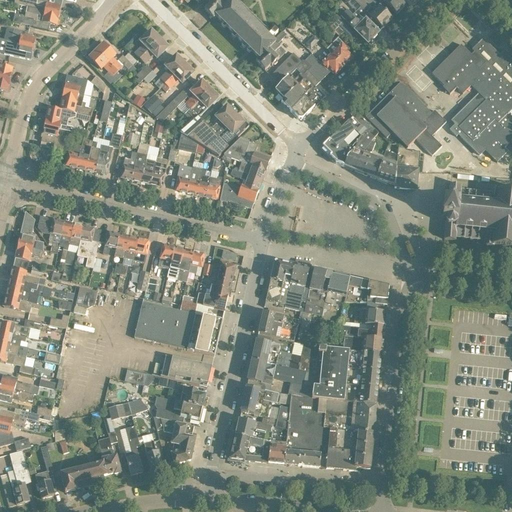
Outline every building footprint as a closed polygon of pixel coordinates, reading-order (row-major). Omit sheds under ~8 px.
[(27,8),(59,15),(62,1),(55,0),(46,0),(46,4),(30,0),(14,0),(14,5),(27,8)] [(216,18),(232,1),(232,0),(212,0),(211,0),(209,2),(209,3),(208,4),(209,5),(204,11),(213,20),(216,18)] [(367,44),(377,34),(365,22),(370,18),(358,7),(352,0),(351,1),(350,0),(343,0),(356,13),(351,17),(346,12),(330,28),(334,32),(338,28),(345,21),(367,44)] [(379,7),(378,8),(375,5),(376,4),(372,0),(351,0),(352,0),(358,7),(370,18),(382,30),(392,20),(379,7)] [(375,0),(380,4),(383,2),(396,16),(405,6),(398,0),(375,0)] [(276,44),(274,42),(271,40),(278,34),(274,30),(268,37),(242,11),(232,1),(216,18),(252,54),(257,49),(263,55),(276,44)] [(58,25),(59,15),(27,8),(24,17),(14,15),(12,23),(33,27),(32,28),(48,32),(50,23),(58,25)] [(353,32),(344,23),(339,28),(347,37),(353,32)] [(7,42),(20,45),(34,48),(36,40),(32,39),(32,37),(27,36),(28,34),(13,31),(10,43),(7,42)] [(140,43),(143,46),(134,55),(139,60),(160,40),(154,35),(151,32),(140,43)] [(286,37),(285,36),(282,34),(274,42),(276,44),(263,55),(257,49),(252,54),(258,60),(255,63),(264,72),(270,66),(271,68),(273,66),(275,66),(277,64),(276,62),(285,54),(277,46),(286,37)] [(326,50),(331,55),(344,68),(353,59),(346,52),(348,50),(342,45),(343,44),(338,39),(326,50)] [(160,40),(139,60),(145,66),(154,57),(157,59),(167,49),(165,47),(165,46),(160,40)] [(450,119),(447,122),(454,128),(449,133),(456,141),(459,139),(478,158),(485,152),(497,164),(508,152),(504,149),(511,141),(511,137),(511,136),(511,134),(511,117),(509,114),(511,111),(511,61),(503,53),(499,56),(483,40),(471,51),(478,58),(451,84),(462,95),(470,87),(478,94),(463,110),(466,111),(454,123),(450,119)] [(34,48),(20,45),(7,42),(4,55),(28,61),(30,55),(32,56),(34,48)] [(112,59),(115,56),(104,45),(97,52),(122,77),(128,71),(119,63),(117,64),(112,59)] [(122,77),(97,52),(89,60),(101,72),(104,68),(117,82),(122,77)] [(124,58),(133,67),(137,63),(128,54),(124,58)] [(302,64),(293,54),(270,78),(279,87),(287,78),(296,69),(302,64)] [(335,76),(344,68),(331,55),(325,62),(320,58),(316,62),(321,66),(327,71),(328,70),(335,76)] [(133,67),(124,58),(122,57),(118,61),(119,63),(128,71),(133,67)] [(159,80),(165,85),(184,66),(179,60),(179,61),(176,58),(164,69),(167,71),(159,80)] [(316,81),(320,76),(311,67),(315,63),(309,58),(304,62),(310,68),(306,72),(316,81)] [(319,84),(316,81),(306,72),(310,68),(304,62),(302,64),(296,69),(301,74),(299,76),(300,77),(304,81),(284,100),(281,103),(284,105),(284,106),(290,113),(302,101),(315,88),(319,84)] [(0,78),(10,81),(13,69),(0,66),(0,78)] [(146,66),(136,77),(141,83),(152,72),(146,66)] [(184,66),(165,85),(161,89),(165,94),(169,90),(170,91),(173,88),(172,87),(178,81),(181,85),(192,74),(190,72),(190,71),(184,66)] [(136,71),(133,67),(128,71),(132,75),(136,71)] [(304,81),(300,77),(299,76),(301,74),(296,69),(287,78),(279,87),(275,91),(284,100),(304,81)] [(67,77),(63,92),(84,97),(87,82),(67,77)] [(10,81),(0,78),(0,91),(7,93),(8,89),(9,89),(10,81)] [(103,95),(106,88),(96,78),(91,84),(103,95)] [(186,113),(187,114),(210,91),(204,85),(204,86),(201,83),(190,94),(193,97),(184,105),(189,110),(186,113)] [(430,115),(399,85),(365,119),(386,139),(390,136),(404,149),(406,151),(429,127),(424,122),(430,115)] [(321,101),(325,98),(315,88),(302,101),(312,111),(321,101)] [(215,96),(210,91),(187,114),(193,120),(178,133),(181,135),(187,139),(203,122),(199,118),(217,100),(214,97),(215,96)] [(84,109),(85,105),(82,104),(84,97),(63,92),(61,101),(59,110),(76,115),(90,118),(92,112),(92,110),(84,109)] [(167,109),(156,119),(162,123),(187,98),(182,93),(181,95),(167,109)] [(138,96),(133,104),(140,108),(145,100),(138,96)] [(143,107),(151,115),(161,104),(154,97),(143,107)] [(312,111),(302,101),(290,113),(297,120),(302,120),(312,111)] [(105,102),(100,123),(106,125),(111,104),(105,102)] [(46,120),(44,128),(59,131),(72,134),(73,129),(67,127),(68,121),(75,119),(76,115),(59,110),(53,109),(49,108),(46,120)] [(219,123),(213,128),(210,125),(207,127),(221,142),(241,123),(240,122),(240,121),(229,111),(226,108),(215,119),(219,123)] [(435,111),(424,122),(429,127),(417,139),(429,151),(437,143),(429,135),(444,120),(435,111)] [(357,114),(348,123),(328,142),(327,141),(322,147),(330,156),(329,157),(335,163),(335,165),(344,168),(347,159),(370,127),(357,114)] [(203,122),(187,139),(197,145),(198,145),(202,148),(217,158),(248,128),(242,121),(241,123),(221,142),(207,127),(203,122)] [(165,125),(158,123),(155,133),(163,135),(165,125)] [(344,168),(355,172),(361,154),(371,143),(374,140),(378,134),(370,127),(347,159),(344,168)] [(59,131),(44,128),(41,142),(54,146),(52,152),(63,154),(67,138),(58,136),(59,131)] [(106,136),(106,128),(97,128),(97,136),(106,136)] [(129,134),(127,145),(138,147),(140,136),(129,134)] [(197,145),(187,139),(181,135),(177,152),(195,156),(197,145)] [(119,151),(121,137),(114,136),(111,149),(109,148),(101,147),(100,152),(95,174),(103,176),(103,175),(107,176),(111,155),(112,149),(119,151)] [(76,170),(86,172),(90,153),(93,143),(84,141),(82,147),(81,150),(76,170)] [(230,160),(241,164),(266,173),(271,159),(255,152),(257,147),(249,144),(239,141),(223,157),(228,159),(230,160)] [(95,174),(100,152),(95,151),(97,144),(93,143),(90,153),(86,172),(95,174)] [(361,154),(355,172),(365,176),(373,154),(372,153),(372,152),(375,144),(371,143),(361,154)] [(68,168),(76,170),(81,150),(82,147),(68,144),(66,154),(68,155),(65,166),(69,167),(68,168)] [(171,146),(167,161),(167,162),(174,163),(178,148),(171,146)] [(138,149),(137,155),(130,182),(141,185),(146,161),(148,152),(138,149)] [(419,152),(406,151),(404,149),(398,149),(397,155),(394,187),(394,190),(400,191),(416,192),(417,176),(419,163),(419,152)] [(386,151),(383,158),(376,180),(394,187),(397,155),(386,151)] [(122,181),(130,182),(137,155),(132,154),(130,160),(129,161),(124,159),(120,179),(123,179),(122,181)] [(383,158),(373,154),(365,176),(376,180),(383,158)] [(156,159),(155,163),(150,187),(158,189),(158,187),(162,188),(167,167),(166,167),(167,162),(167,161),(156,159)] [(221,163),(214,159),(212,168),(217,169),(220,167),(221,163)] [(141,185),(150,187),(155,163),(146,161),(141,185)] [(262,182),(266,173),(241,164),(237,173),(262,182)] [(192,170),(180,167),(177,179),(178,180),(175,191),(178,192),(178,193),(186,195),(192,170)] [(186,195),(196,197),(201,171),(192,168),(192,170),(186,195)] [(196,197),(205,199),(209,178),(206,178),(206,176),(207,171),(202,170),(201,171),(196,197)] [(246,182),(245,186),(259,191),(262,182),(237,173),(232,171),(230,177),(246,182)] [(210,178),(209,178),(205,199),(213,201),(213,200),(217,201),(221,180),(218,179),(217,181),(210,179),(210,178)] [(259,191),(245,186),(242,185),(240,191),(223,184),(219,202),(227,204),(227,202),(251,210),(253,204),(254,204),(259,191)] [(511,193),(499,192),(499,190),(490,189),(489,194),(460,191),(460,187),(449,186),(447,206),(443,206),(442,213),(442,220),(446,220),(443,241),(455,242),(455,238),(484,241),(484,246),(493,247),(493,246),(511,248),(511,193)] [(57,256),(60,245),(64,224),(53,221),(53,222),(47,221),(48,220),(40,218),(37,230),(41,234),(51,236),(49,242),(53,242),(51,254),(57,256)] [(24,221),(18,246),(43,252),(43,244),(35,242),(36,237),(31,236),(34,224),(24,221)] [(64,245),(61,261),(66,262),(68,253),(69,247),(74,226),(64,224),(60,245),(64,245)] [(74,226),(69,247),(79,249),(83,228),(74,226)] [(91,230),(83,228),(79,249),(77,258),(87,260),(85,269),(92,270),(95,260),(98,244),(92,243),(94,232),(91,231),(91,230)] [(108,248),(116,250),(119,236),(111,235),(111,236),(107,235),(103,256),(107,257),(108,248)] [(114,258),(124,260),(129,239),(119,236),(116,250),(114,258)] [(138,241),(129,239),(124,260),(133,263),(138,241)] [(146,242),(138,241),(133,263),(144,266),(149,244),(146,244),(146,242)] [(43,252),(18,246),(15,258),(30,261),(31,258),(41,260),(43,252)] [(166,248),(163,247),(158,269),(169,271),(167,279),(174,249),(167,247),(166,248)] [(167,279),(176,282),(184,251),(174,249),(167,279)] [(193,253),(184,251),(176,282),(186,284),(190,267),(193,253)] [(236,262),(238,254),(223,251),(221,259),(236,262)] [(71,267),(74,254),(68,253),(66,262),(65,265),(71,267)] [(201,255),(193,253),(190,267),(197,269),(195,278),(199,279),(204,258),(200,256),(201,255)] [(92,272),(99,273),(101,262),(95,260),(92,270),(92,272)] [(221,261),(220,269),(216,284),(215,283),(214,288),(229,292),(231,285),(234,284),(235,279),(232,277),(234,269),(228,267),(229,263),(221,261)] [(284,309),(294,266),(277,263),(275,264),(274,265),(265,302),(266,302),(264,309),(283,314),(284,309)] [(122,266),(116,265),(114,275),(120,276),(122,266)] [(140,268),(132,266),(132,268),(131,274),(138,276),(140,268)] [(212,267),(205,266),(202,277),(210,278),(212,267)] [(301,303),(306,304),(313,271),(309,270),(294,266),(284,309),(299,313),(301,303)] [(42,271),(32,269),(30,275),(41,278),(42,271)] [(13,270),(10,280),(43,288),(45,281),(26,277),(27,273),(13,270)] [(323,311),(331,275),(313,271),(306,304),(303,314),(311,316),(321,318),(323,311)] [(140,272),(136,291),(145,293),(149,275),(140,272)] [(58,284),(59,281),(60,275),(54,273),(52,282),(58,284)] [(345,299),(349,279),(331,275),(323,311),(330,312),(331,307),(334,307),(335,301),(339,302),(340,298),(345,299)] [(361,282),(349,279),(345,299),(344,304),(359,305),(386,308),(388,288),(361,282)] [(10,280),(8,290),(39,297),(40,293),(42,294),(43,288),(10,280)] [(230,297),(231,292),(229,292),(214,288),(211,287),(210,291),(206,291),(204,297),(226,302),(228,297),(230,297)] [(79,289),(75,308),(86,310),(87,310),(94,307),(97,293),(79,289)] [(37,306),(39,297),(8,290),(6,299),(40,307),(40,306),(37,306)] [(58,299),(72,302),(74,295),(63,293),(59,292),(58,299)] [(161,295),(155,293),(153,301),(159,303),(161,295)] [(226,302),(204,297),(198,295),(197,301),(196,306),(182,303),(180,312),(194,316),(196,306),(224,313),(226,302)] [(196,306),(197,301),(183,298),(182,303),(196,306)] [(40,307),(6,299),(4,308),(30,314),(31,309),(39,311),(40,307)] [(70,312),(72,305),(58,302),(58,303),(58,310),(70,312)] [(180,312),(142,304),(137,324),(134,340),(213,358),(222,322),(194,316),(180,312)] [(384,328),(386,308),(359,305),(359,309),(366,309),(365,312),(359,311),(358,318),(354,318),(354,319),(354,325),(384,328)] [(85,317),(86,310),(75,308),(74,314),(85,317)] [(308,331),(311,316),(303,314),(300,313),(298,323),(297,325),(301,326),(300,329),(308,331)] [(262,314),(260,321),(295,330),(297,323),(262,314)] [(66,330),(69,318),(62,317),(61,322),(50,319),(49,327),(66,330)] [(0,323),(0,333),(26,339),(28,340),(30,330),(39,332),(40,325),(25,321),(23,328),(15,326),(0,323)] [(295,330),(260,321),(257,336),(292,344),(295,330)] [(383,342),(384,328),(354,325),(342,324),(342,328),(338,327),(337,337),(344,338),(383,342)] [(25,344),(26,339),(0,333),(0,343),(28,350),(20,348),(20,343),(25,344)] [(383,342),(344,338),(342,351),(381,355),(383,342)] [(303,346),(300,358),(290,356),(278,353),(279,347),(256,342),(251,362),(287,370),(297,372),(315,376),(318,349),(303,346)] [(0,353),(25,360),(28,350),(0,343),(0,353)] [(376,407),(381,364),(381,355),(342,351),(318,349),(315,376),(311,400),(318,401),(376,407)] [(25,360),(0,353),(0,363),(6,365),(12,366),(13,365),(21,367),(19,373),(31,376),(32,370),(23,367),(25,360)] [(48,364),(59,367),(61,358),(50,355),(48,364)] [(211,368),(165,357),(160,379),(177,383),(206,390),(211,368)] [(315,376),(297,372),(287,370),(251,362),(247,382),(246,388),(269,393),(272,380),(290,384),(288,396),(290,397),(311,400),(315,376)] [(38,371),(32,370),(31,376),(38,378),(39,372),(38,372),(38,371)] [(143,388),(146,376),(127,372),(124,384),(143,388)] [(1,380),(0,384),(0,388),(33,397),(33,396),(31,395),(32,387),(22,384),(22,385),(16,384),(18,380),(11,379),(11,380),(6,379),(5,381),(1,380)] [(180,404),(202,409),(205,397),(197,395),(197,393),(176,388),(177,383),(160,379),(158,387),(168,389),(168,390),(177,392),(176,395),(182,396),(180,404)] [(58,380),(57,385),(56,391),(62,393),(64,382),(58,380)] [(56,391),(57,385),(40,381),(39,387),(56,391)] [(32,403),(33,397),(0,388),(0,401),(11,405),(12,401),(27,405),(27,402),(32,403)] [(279,410),(261,406),(262,402),(289,407),(290,397),(288,396),(269,393),(246,388),(240,413),(276,421),(275,429),(287,431),(289,409),(279,407),(279,410)] [(317,415),(318,401),(311,400),(290,397),(289,407),(289,409),(285,449),(284,466),(325,470),(330,430),(322,430),(324,416),(317,415)] [(157,412),(155,419),(182,425),(182,424),(183,419),(189,420),(188,421),(190,421),(199,423),(202,409),(180,404),(156,399),(154,407),(157,412)] [(128,404),(131,417),(136,415),(147,411),(141,401),(140,401),(128,404)] [(375,421),(376,407),(318,401),(317,415),(324,416),(375,421)] [(111,422),(131,417),(128,404),(108,410),(111,422)] [(36,417),(39,417),(49,420),(51,412),(38,408),(36,417)] [(0,425),(11,428),(17,430),(23,431),(26,420),(38,423),(39,417),(36,417),(20,413),(19,416),(0,410),(0,425)] [(373,435),(375,421),(324,416),(322,430),(330,430),(373,435)] [(163,433),(172,435),(170,445),(173,446),(172,454),(171,454),(174,466),(190,462),(192,454),(195,439),(196,435),(192,434),(194,427),(182,424),(182,425),(155,419),(153,418),(156,432),(162,430),(163,433)] [(235,436),(263,442),(270,444),(271,428),(238,421),(235,436)] [(28,439),(14,443),(11,434),(10,434),(11,428),(0,425),(0,448),(14,445),(16,453),(31,449),(28,439)] [(130,477),(143,474),(136,449),(140,448),(140,446),(138,439),(135,428),(125,430),(132,454),(125,456),(130,477)] [(370,471),(373,444),(373,435),(330,430),(325,470),(359,474),(359,470),(370,471)] [(109,440),(110,445),(117,444),(114,433),(107,435),(109,440)] [(158,453),(156,453),(153,443),(151,436),(142,438),(143,445),(146,453),(151,472),(162,469),(158,453)] [(232,448),(262,455),(263,442),(235,436),(232,448)] [(104,463),(107,477),(114,475),(114,476),(121,474),(116,456),(113,457),(110,445),(109,440),(97,443),(98,446),(102,460),(103,463),(104,463)] [(73,452),(72,448),(68,450),(65,442),(59,444),(63,455),(73,452)] [(267,464),(269,447),(270,444),(263,442),(262,455),(261,463),(267,464)] [(45,446),(46,448),(47,452),(54,451),(52,444),(45,446)] [(267,464),(284,466),(285,449),(269,447),(267,464)] [(49,460),(47,452),(46,448),(40,449),(43,461),(49,460)] [(261,463),(262,455),(232,448),(229,461),(261,463)] [(9,457),(12,468),(16,482),(10,483),(16,507),(29,504),(25,485),(31,484),(22,454),(9,457)] [(103,478),(107,477),(104,463),(103,463),(102,460),(101,460),(102,463),(59,474),(65,494),(104,484),(103,478)] [(34,467),(27,469),(28,476),(36,474),(34,467)] [(49,481),(47,474),(47,473),(40,475),(35,476),(37,486),(35,486),(37,493),(39,492),(41,501),(54,497),(50,481),(49,481)] [(15,507),(9,483),(6,476),(0,477),(2,485),(8,508),(15,507)]
